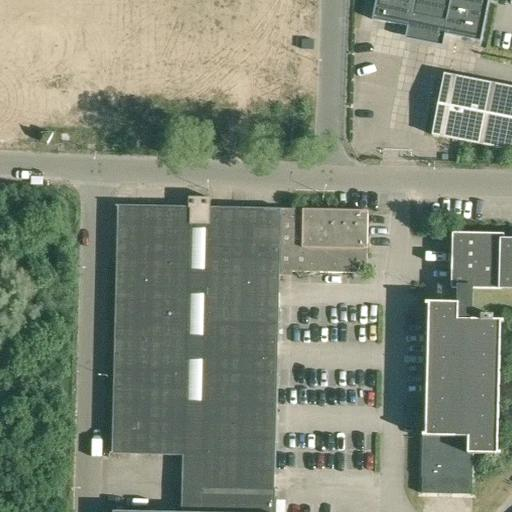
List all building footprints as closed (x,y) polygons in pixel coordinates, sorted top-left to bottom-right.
[(374,0),(370,19),(480,41),(487,0),(374,0)] [(379,29),(378,64),(401,65),(401,30),(379,29)] [(456,56),(477,56),(477,41),(456,41),(456,56)] [(511,87),(444,74),(432,135),(511,150),(511,87)] [(108,453),(200,455),(198,511),(188,511),(111,510),(111,511),(275,511),(276,489),(280,268),(292,268),(292,272),(367,273),(368,211),(282,208),(209,206),(210,197),(187,196),(187,206),(114,204),(108,453)] [(422,442),(421,475),(421,491),(471,492),(472,452),(500,453),(503,320),(493,320),(493,314),(480,314),(479,319),(472,319),(472,286),(511,286),(511,238),(503,238),(503,234),(453,233),(452,286),(457,286),(457,301),(425,300),(422,442)]
